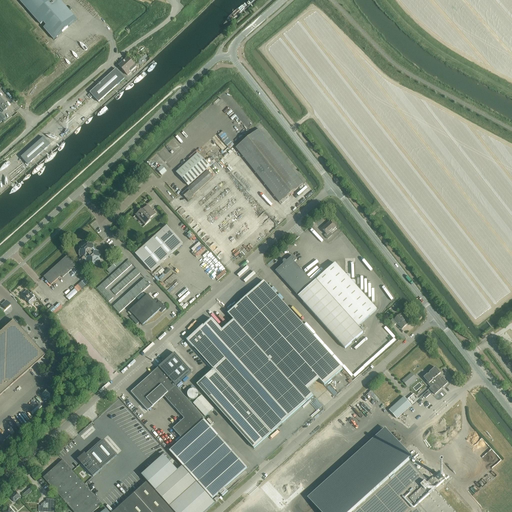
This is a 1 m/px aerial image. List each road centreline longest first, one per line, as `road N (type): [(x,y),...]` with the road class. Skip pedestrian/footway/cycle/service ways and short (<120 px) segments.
road 1 (unclassified): [(0,484),(332,186)]
road 2 (tertiary): [(0,261),(217,58),(232,55)]
road 3 (unclassified): [(219,511),(437,318)]
road 4 (unclassified): [(0,155),(173,15),(172,0)]
road 5 (tertiary): [(437,318),(332,186)]
road 6 (tertiary): [(332,186),(232,55)]
road 7 (tertiary): [(511,413),(437,318)]
